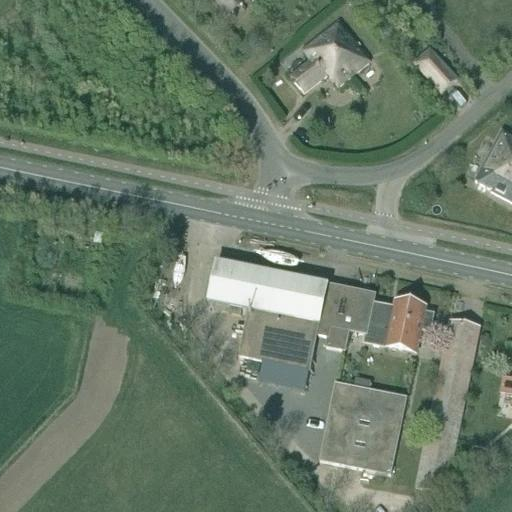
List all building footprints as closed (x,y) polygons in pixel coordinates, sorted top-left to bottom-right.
[(213,0),(227,20),(255,0),(213,0)] [(356,0),(352,0),(347,4),(354,12),(361,6),(356,0)] [(312,64),(290,81),(303,98),(327,79),(338,92),(370,66),(340,27),(305,55),(312,64)] [(459,83),(432,53),(417,66),(443,96),(459,83)] [(511,140),(503,135),(477,184),(492,192),(490,195),(511,206),(511,140)] [(348,336),(363,339),(371,306),(373,297),(215,262),(206,304),(247,313),(237,359),(307,374),(315,340),(327,342),(325,351),(344,355),(348,336)] [(392,312),(371,306),(363,339),(366,340),(364,348),(414,358),(419,333),(431,336),(435,317),(424,314),(424,311),(394,305),(392,312)] [(450,324),(416,491),(447,498),(481,331),(450,324)] [(511,381),(504,380),(501,396),(511,398),(511,381)] [(338,388),(322,462),(388,476),(404,403),(338,388)] [(475,450),(472,463),(485,466),(488,453),(475,450)]
